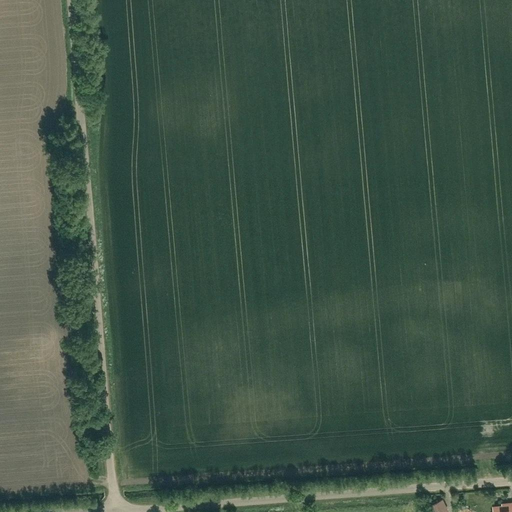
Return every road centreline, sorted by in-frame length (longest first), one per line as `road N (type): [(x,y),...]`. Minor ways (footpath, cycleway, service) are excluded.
road 1 (residential): [(71,0),(113,506)]
road 2 (residential): [(113,506),(511,474)]
